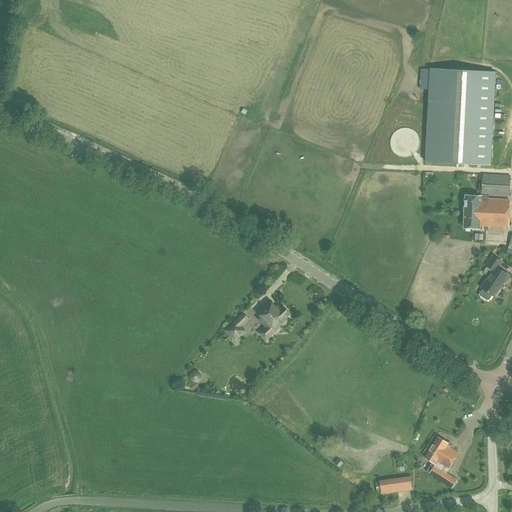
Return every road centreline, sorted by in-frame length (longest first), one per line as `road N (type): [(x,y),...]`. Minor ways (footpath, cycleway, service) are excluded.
road 1 (tertiary): [(499,380),(452,362),(224,215),(0,110)]
road 2 (unclassified): [(34,511),(78,500),(289,511)]
